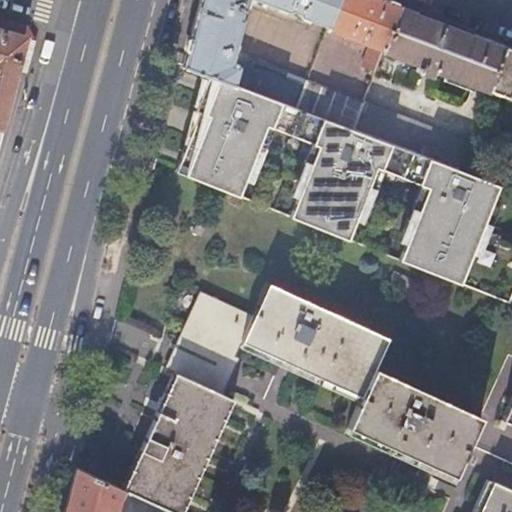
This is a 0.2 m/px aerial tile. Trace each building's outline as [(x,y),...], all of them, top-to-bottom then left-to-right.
[(262,0),(328,25),(337,0),(199,0),(183,65),(234,84),(234,83),(297,106),(307,79),(255,59),(252,65),(240,60),(238,65),(231,62),(243,5),(245,0),(262,0)] [(399,4),(387,0),(337,0),(328,25),(326,28),(372,45),(382,49),(399,4)] [(506,45),(399,4),(382,49),(381,51),(417,64),(415,69),(431,76),(433,70),(489,89),(506,45)] [(36,40),(25,37),(0,28),(0,128),(10,91),(16,70),(27,72),(36,40)] [(381,51),(382,49),(372,45),(367,60),(376,64),(381,51)] [(511,47),(506,45),(489,89),(511,97),(511,98),(511,101),(511,47)] [(234,84),(183,65),(157,161),(509,301),(511,294),(511,187),(353,127),(297,106),(234,83),(234,84)] [(363,100),(307,79),(297,106),(353,127),(363,100)] [(374,367),(388,337),(267,282),(251,316),(201,293),(185,325),(183,344),(229,363),(240,341),(361,396),(347,426),(454,476),(481,416),(374,367)] [(174,372),(122,488),(123,489),(174,511),(181,511),(233,399),(174,372)] [(511,392),(500,418),(511,423),(511,392)] [(122,488),(76,467),(64,511),(116,511),(123,489),(122,488)] [(511,511),(511,489),(491,479),(475,511),(511,511)]
